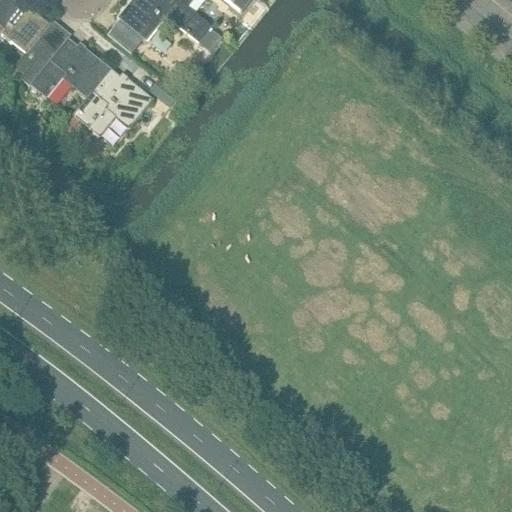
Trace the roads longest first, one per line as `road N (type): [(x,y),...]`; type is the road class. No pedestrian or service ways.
road 1 (primary): [(283,511),(153,400),(0,286)]
road 2 (primary): [(0,345),(208,511)]
road 3 (unclassified): [(123,511),(0,421)]
